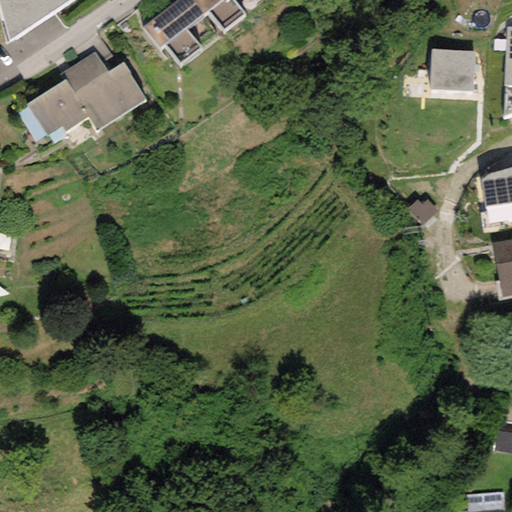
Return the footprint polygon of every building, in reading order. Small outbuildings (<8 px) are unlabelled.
[(0,0),(0,18),(7,43),(73,0),(0,0)] [(203,15),(190,0),(176,0),(141,28),(159,51),(166,45),(181,64),(201,48),(186,28),(203,15)] [(190,0),(203,15),(207,12),(223,32),(245,15),(233,0),(190,0)] [(511,26),(506,26),(503,119),(511,115),(511,26)] [(477,53),(431,49),(428,90),(474,93),(477,53)] [(107,72),(93,51),(60,72),(65,80),(27,105),(50,140),(85,117),(94,131),(144,98),(121,63),(107,72)] [(511,220),(511,167),(488,174),(480,179),(486,211),(479,213),(481,230),(500,228),(499,222),(511,220)] [(511,239),(492,243),(502,297),(511,295),(511,239)] [(511,404),(501,402),(493,452),(511,455),(511,404)] [(468,511),(466,511),(504,511),(504,494),(467,497),(468,511)]
